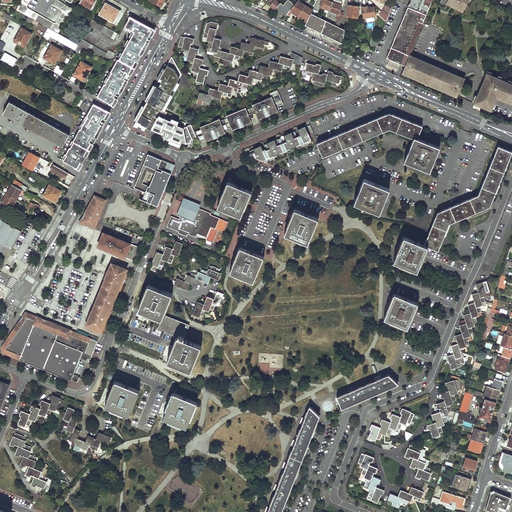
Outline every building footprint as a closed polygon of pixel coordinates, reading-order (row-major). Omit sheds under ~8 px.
[(29,0),(21,0),(16,9),(58,33),(72,8),(57,0),(54,0),(52,4),(61,9),(62,12),(56,23),(53,23),(28,9),(26,6),(29,0)] [(95,0),(80,0),(79,3),(91,9),(95,0)] [(274,9),(279,3),(276,1),(277,0),(268,0),(268,1),(271,3),(269,5),(272,8),(273,10),(273,9),(274,9)] [(279,3),(274,9),(277,12),(278,10),(285,16),(286,14),(287,15),(294,5),(288,0),(286,0),(283,5),(280,2),(279,3)] [(329,11),(332,2),(326,0),(322,0),(320,7),(329,11)] [(329,11),(327,16),(336,19),(337,18),(340,19),(343,13),(339,12),(341,6),(340,5),(341,3),(341,2),(335,0),(333,0),(332,2),(329,11)] [(426,14),(432,0),(410,0),(387,58),(405,66),(410,55),(425,18),(428,19),(429,15),(426,14)] [(440,0),(440,2),(449,6),(449,5),(453,7),(453,6),(463,10),(468,0),(469,1),(469,0),(440,0)] [(294,5),(287,15),(289,16),(292,12),(298,15),(305,5),(297,1),(294,5)] [(99,15),(114,24),(116,20),(115,19),(119,11),(105,3),(99,15)] [(261,9),(266,12),(270,7),(266,4),(261,9)] [(298,15),(297,18),(299,19),(301,15),(307,19),(312,10),(305,5),(298,15)] [(359,7),(348,5),(347,16),(357,18),(359,7)] [(385,5),(381,11),(382,12),(388,17),(392,8),(385,5)] [(375,16),(373,6),(368,7),(367,6),(361,7),(363,18),(368,17),(368,19),(370,18),(369,17),(375,16)] [(10,21),(12,17),(4,12),(2,16),(10,21)] [(321,33),(326,20),(311,14),(305,26),(321,33)] [(97,97),(114,106),(119,96),(139,60),(155,31),(154,31),(155,30),(150,27),(150,28),(130,17),(123,29),(133,34),(129,41),(127,40),(124,46),(126,47),(122,54),(120,53),(117,59),(118,59),(111,72),(110,71),(103,83),(104,84),(97,97)] [(117,33),(91,19),(88,24),(114,39),(117,33)] [(343,43),(344,28),(326,20),(321,33),(343,43)] [(214,38),(218,24),(211,22),(206,24),(203,37),(206,38),(206,41),(209,42),(210,41),(213,42),(214,38)] [(32,33),(20,26),(12,41),(24,47),(32,33)] [(78,51),(81,46),(77,44),(62,36),(60,39),(69,44),(68,45),(78,51)] [(185,50),(189,51),(190,47),(192,39),(185,37),(184,39),(180,38),(178,46),(182,47),(181,49),(185,50)] [(252,45),(251,49),(259,51),(260,47),(262,48),(263,44),(268,45),(268,42),(258,39),(251,37),(249,44),(252,45)] [(111,59),(114,53),(107,49),(105,53),(80,38),(77,44),(81,46),(102,58),(104,55),(111,59)] [(218,39),(214,38),(213,42),(210,41),(209,42),(208,48),(211,48),(210,51),(214,52),(214,53),(217,54),(221,40),(218,39)] [(241,42),(239,49),(243,50),(242,53),(248,55),(249,52),(250,52),(251,49),(252,45),(249,44),(245,43),(241,42)] [(62,49),(51,43),(43,57),(54,64),(62,49)] [(231,46),(229,53),(233,54),(232,58),(238,59),(239,56),(241,57),(242,53),(243,50),(239,49),(235,48),(231,46)] [(189,51),(185,50),(184,57),(187,57),(187,59),(190,60),(194,61),(195,58),(197,49),(190,47),(189,51)] [(232,58),(233,54),(229,53),(225,52),(221,51),(219,58),(225,60),(224,63),(229,64),(229,61),(231,61),(232,58)] [(13,65),(16,58),(4,52),(1,58),(13,65)] [(417,58),(410,55),(405,66),(402,73),(403,73),(403,74),(405,75),(405,74),(453,95),(453,96),(457,98),(458,95),(457,95),(463,80),(464,80),(465,78),(457,75),(457,76),(416,58),(417,58)] [(293,63),(294,60),(287,58),(280,56),(278,63),(282,64),(280,68),(287,69),(288,66),(291,66),(292,63),(293,63)] [(190,140),(196,137),(194,132),(191,124),(183,128),(177,125),(177,124),(164,118),(166,113),(162,110),(182,74),(172,57),(137,120),(139,121),(137,125),(150,131),(152,128),(165,134),(163,137),(180,144),(181,141),(186,143),(190,142),(190,140)] [(199,71),(199,68),(202,59),(198,59),(195,58),(194,61),(190,60),(189,67),(192,68),(192,70),(195,70),(199,71)] [(92,66),(81,59),(73,74),(84,80),(92,66)] [(282,64),(278,63),(274,62),(270,61),(268,67),(271,68),(270,72),(277,74),(278,70),(280,71),(280,68),(282,64)] [(313,65),(306,63),(305,67),(307,67),(306,71),(308,71),(307,75),(314,77),(315,73),(318,74),(320,67),(313,65)] [(264,66),(260,65),(258,72),(261,73),(260,77),(267,78),(268,75),(270,75),(270,72),(271,68),(268,67),(264,66)] [(195,70),(193,77),(197,78),(196,80),(200,81),(200,83),(203,84),(207,70),(203,69),(199,68),(199,71),(195,70)] [(261,73),(258,72),(254,71),(250,70),(248,76),(251,77),(250,81),(257,83),(258,79),(259,80),(260,77),(261,73)] [(511,81),(509,80),(508,82),(501,80),(502,77),(498,75),(497,78),(491,75),(492,72),(487,71),(485,76),(475,104),(488,109),(492,97),(496,98),(497,96),(507,99),(506,102),(511,104),(511,81)] [(326,80),(327,76),(323,75),(318,74),(315,73),(314,77),(313,80),(315,81),(314,84),(322,86),(323,83),(325,83),(326,80)] [(332,82),(331,86),(336,87),(337,82),(339,82),(340,80),(341,80),(342,76),(332,74),(328,73),(327,76),(326,80),(332,82)] [(244,75),(239,74),(238,81),(241,82),(240,86),(247,87),(248,84),(250,85),(250,81),(251,77),(248,76),(244,75)] [(234,80),(229,79),(228,86),(231,87),(230,90),(237,92),(237,89),(239,89),(240,86),(241,82),(238,81),(234,80)] [(221,91),(220,95),(226,97),(227,93),(229,93),(230,90),(231,87),(228,86),(223,85),(219,84),(218,90),(221,91)] [(211,96),(210,99),(216,101),(217,98),(219,98),(220,95),(221,91),(218,90),(213,89),(209,88),(207,95),(211,96)] [(249,109),(253,118),(257,116),(258,119),(267,115),(265,111),(267,110),(268,115),(277,111),(276,107),(283,104),(277,90),(270,93),(271,97),(252,105),(253,107),(249,109)] [(210,99),(211,96),(207,95),(203,94),(199,92),(197,100),(203,101),(202,104),(206,105),(207,102),(209,103),(210,99)] [(3,113),(63,146),(69,135),(9,101),(3,113)] [(61,160),(79,169),(81,165),(90,149),(100,131),(110,113),(93,104),(86,117),(85,116),(79,128),(80,129),(65,155),(64,154),(61,160)] [(223,120),(227,129),(230,128),(232,130),(241,127),(239,122),(240,121),(242,126),(251,122),(250,119),(253,118),(249,109),(246,110),(245,108),(226,116),(227,118),(223,120)] [(389,113),(317,143),(322,157),(389,129),(413,139),(404,161),(429,171),(439,147),(417,138),(422,126),(389,113)] [(200,129),(194,132),(196,137),(198,141),(204,139),(205,142),(214,138),(212,133),(214,133),(216,137),(225,133),(224,131),(227,129),(223,120),(220,121),(219,119),(199,127),(200,129)] [(253,148),(249,150),(250,152),(247,153),(255,156),(256,158),(257,157),(262,159),(264,159),(265,161),(275,157),(274,155),(279,152),(280,154),(285,152),(284,150),(286,149),(287,151),(293,149),(293,147),(297,145),(297,147),(309,142),(308,139),(311,138),(305,124),(297,128),(298,129),(291,132),(290,131),(283,134),(284,135),(274,139),(274,138),(266,141),(267,142),(261,145),(260,144),(253,147),(253,148)] [(23,147),(13,142),(11,145),(22,150),(23,147)] [(437,212),(424,245),(427,246),(438,250),(443,237),(449,223),(456,220),(477,212),(490,206),(493,199),(499,183),(507,163),(511,152),(498,146),(478,195),(437,212)] [(29,151),(22,165),(32,170),(39,157),(29,151)] [(174,165),(147,154),(134,188),(145,193),(142,200),(157,206),(174,165)] [(50,170),(64,178),(67,173),(52,164),(50,167),(52,168),(50,170)] [(15,179),(12,184),(22,189),(26,191),(28,187),(15,179)] [(389,189),(364,179),(354,203),(379,213),(389,189)] [(251,191),(227,182),(217,207),(240,216),(251,191)] [(61,190),(50,183),(44,194),(55,200),(61,190)] [(17,199),(22,189),(12,184),(7,193),(17,199)] [(11,208),(17,199),(7,193),(1,203),(11,208)] [(106,200),(94,196),(90,203),(86,210),(82,217),(79,223),(94,229),(106,200)] [(210,213),(198,208),(199,205),(184,198),(178,214),(181,215),(179,219),(171,216),(167,227),(178,232),(178,233),(186,236),(187,234),(195,238),(196,236),(213,243),(218,231),(223,233),(228,222),(210,215),(210,213)] [(318,218),(295,209),(284,234),(308,244),(318,218)] [(24,210),(22,214),(30,219),(33,214),(31,213),(26,212),(24,210)] [(0,251),(1,252),(4,246),(10,250),(20,231),(2,221),(5,215),(0,212),(0,251)] [(141,248),(103,233),(97,246),(135,262),(141,248)] [(427,246),(424,245),(404,237),(393,262),(417,272),(427,246)] [(156,252),(151,265),(154,267),(154,265),(158,267),(159,264),(162,265),(163,263),(170,265),(174,255),(177,256),(178,254),(181,255),(183,250),(180,249),(182,244),(176,241),(173,249),(166,247),(163,255),(156,252)] [(240,247),(230,272),(253,282),(263,257),(240,247)] [(510,267),(511,263),(506,261),(501,275),(505,276),(508,266),(510,267)] [(103,333),(129,270),(111,263),(109,270),(108,270),(104,278),(105,279),(93,308),(92,311),(91,310),(88,319),(89,319),(86,326),(103,333)] [(171,276),(168,283),(172,285),(172,284),(187,290),(189,284),(197,287),(199,281),(207,285),(210,278),(218,282),(221,273),(215,271),(217,268),(209,265),(207,271),(202,269),(200,273),(198,272),(197,275),(191,273),(189,277),(187,276),(186,278),(180,276),(179,280),(177,279),(175,282),(173,281),(174,277),(171,276)] [(477,284),(479,293),(480,295),(483,294),(487,293),(486,291),(489,290),(487,281),(477,284)] [(167,362),(190,371),(200,346),(183,339),(189,325),(163,315),(171,294),(148,285),(138,310),(161,320),(158,329),(177,337),(167,362)] [(197,302),(192,315),(195,317),(196,316),(199,317),(200,314),(203,316),(205,310),(208,312),(210,309),(213,310),(215,305),(219,306),(220,304),(223,305),(224,300),(221,299),(223,294),(217,291),(214,299),(207,297),(204,305),(197,302)] [(417,303),(394,293),(384,319),(407,328),(417,303)] [(472,295),(474,303),(475,306),(479,304),(482,303),(482,301),(485,300),(483,294),(480,295),(479,293),(472,295)] [(497,300),(494,299),(489,314),(504,318),(505,314),(494,310),(497,300)] [(474,303),(467,305),(470,313),(471,316),(475,315),(478,314),(477,312),(481,311),(479,304),(475,306),(474,303)] [(97,341),(26,312),(2,347),(2,353),(77,383),(87,358),(90,359),(97,341)] [(466,323),(467,326),(470,325),(473,324),(473,322),(477,321),(475,315),(471,316),(470,313),(463,315),(466,323)] [(463,337),(466,335),(469,334),(469,332),(473,331),(470,325),(467,326),(466,323),(459,325),(462,334),(463,337)] [(455,336),(458,344),(459,347),(462,346),(466,345),(465,343),(468,342),(466,335),(463,337),(462,334),(455,336)] [(504,346),(510,348),(511,341),(511,336),(506,334),(504,334),(500,345),(504,346)] [(454,358),(458,356),(462,355),(461,353),(465,352),(462,346),(459,347),(458,344),(450,347),(453,355),(454,358)] [(509,361),(511,350),(511,349),(510,348),(504,346),(500,358),(509,361)] [(461,363),(458,356),(454,358),(453,355),(447,357),(452,370),(455,369),(454,367),(458,366),(457,364),(461,363)] [(494,368),(505,372),(509,361),(500,358),(498,357),(494,368)] [(269,372),(269,363),(258,363),(258,372),(269,372)] [(388,374),(337,397),(341,408),(394,385),(388,374)] [(499,390),(502,381),(494,378),(493,381),(489,380),(487,386),(499,390)] [(449,391),(450,395),(455,393),(458,392),(457,391),(461,389),(459,381),(455,382),(454,380),(446,382),(449,391)] [(0,407),(9,385),(0,381),(0,407)] [(138,391),(115,381),(110,394),(105,407),(128,416),(138,391)] [(496,401),(499,390),(487,386),(484,393),(467,388),(466,392),(472,394),(484,398),(496,401)] [(442,393),(444,402),(446,406),(450,404),(453,403),(453,401),(457,400),(455,393),(450,395),(449,391),(442,393)] [(468,406),(472,394),(466,392),(462,404),(468,406)] [(196,403),(173,393),(168,405),(163,418),(186,428),(196,403)] [(20,418),(17,424),(21,426),(22,425),(25,426),(26,424),(29,425),(31,419),(35,421),(36,419),(40,420),(42,414),(45,416),(46,414),(50,415),(52,409),(56,410),(57,408),(59,409),(63,400),(60,399),(61,398),(53,395),(50,403),(47,402),(43,401),(40,409),(37,407),(33,406),(30,414),(26,412),(23,411),(20,418)] [(480,410),(492,413),(496,401),(484,398),(480,410)] [(440,412),(441,416),(445,415),(449,414),(448,412),(452,411),(450,404),(446,406),(444,402),(437,404),(440,412)] [(468,406),(462,404),(457,418),(469,422),(471,416),(471,415),(470,415),(470,414),(466,413),(468,406)] [(66,412),(62,411),(61,415),(64,416),(63,419),(66,420),(63,426),(67,427),(66,429),(69,431),(67,437),(70,438),(69,440),(72,441),(72,443),(75,444),(73,449),(83,453),(84,449),(87,450),(88,446),(96,450),(99,443),(107,447),(110,440),(111,440),(112,438),(106,435),(99,432),(96,438),(92,437),(88,435),(86,442),(82,440),(77,438),(79,434),(81,430),(74,428),(76,424),(78,420),(71,417),(72,413),(74,409),(68,407),(66,412)] [(267,511),(280,511),(319,416),(309,407),(267,511)] [(400,417),(399,420),(403,422),(406,423),(407,422),(410,423),(414,414),(410,413),(411,412),(403,409),(400,417)] [(489,420),(492,413),(480,410),(478,417),(489,420)] [(433,414),(436,422),(437,427),(441,426),(444,424),(443,422),(447,421),(445,415),(441,416),(440,412),(433,414)] [(389,426),(392,427),(396,429),(397,427),(400,428),(403,422),(399,420),(400,417),(393,415),(390,423),(389,426)] [(380,428),(378,432),(382,433),(386,435),(387,433),(390,434),(392,427),(389,426),(390,423),(383,420),(380,428)] [(437,427),(436,422),(428,425),(433,439),(437,437),(436,436),(440,434),(439,433),(443,431),(441,426),(437,427)] [(486,427),(476,423),(471,438),(483,441),(486,431),(484,431),(486,427)] [(373,425),(368,439),(371,440),(372,438),(376,440),(376,438),(379,439),(382,433),(378,432),(380,428),(373,425)] [(13,435),(9,444),(14,446),(15,444),(18,445),(15,454),(19,456),(20,454),(23,456),(20,465),(24,466),(25,464),(29,466),(25,475),(30,477),(31,475),(34,476),(31,485),(35,487),(36,485),(45,489),(47,485),(49,486),(52,479),(40,474),(41,471),(43,471),(44,468),(35,464),(36,461),(34,460),(35,457),(29,454),(31,451),(28,450),(30,446),(24,444),(25,440),(23,439),(24,436),(15,433),(14,436),(13,435)] [(479,452),(483,441),(471,438),(468,448),(479,452)] [(457,443),(450,440),(448,448),(455,450),(457,443)] [(418,449),(410,447),(409,450),(407,449),(405,456),(413,459),(416,460),(417,457),(418,454),(416,453),(418,449)] [(455,450),(448,448),(445,457),(448,458),(449,454),(454,455),(455,450)] [(511,455),(503,452),(500,461),(501,462),(502,464),(503,464),(503,465),(503,467),(502,467),(501,470),(511,473),(511,471),(511,455)] [(360,466),(364,467),(368,469),(370,464),(373,458),(366,454),(365,455),(362,454),(357,462),(361,464),(360,466)] [(423,459),(417,457),(416,460),(413,459),(410,466),(418,469),(421,470),(423,467),(424,463),(422,462),(423,459)] [(477,461),(465,457),(462,468),(473,472),(477,461)] [(371,480),(373,476),(377,468),(370,464),(368,469),(364,467),(361,473),(365,475),(364,477),(367,478),(371,480)] [(421,470),(418,469),(415,476),(428,481),(429,478),(428,477),(429,474),(427,473),(428,469),(423,467),(421,470)] [(469,479),(455,474),(452,485),(465,490),(469,479)] [(367,478),(364,485),(368,487),(367,489),(371,491),(374,492),(376,488),(380,479),(373,476),(371,480),(367,478)] [(412,495),(410,498),(417,501),(418,498),(420,498),(421,495),(422,496),(424,492),(411,487),(408,494),(412,495)] [(373,502),(372,503),(376,505),(383,491),(376,488),(374,492),(371,491),(367,497),(371,499),(370,500),(373,502)] [(401,490),(398,497),(401,499),(400,502),(406,504),(407,501),(409,502),(410,498),(412,495),(408,494),(401,490)] [(431,502),(454,510),(456,505),(462,507),(465,498),(443,491),(440,499),(433,497),(431,502)] [(486,509),(493,511),(497,511),(499,506),(506,509),(511,498),(495,492),(491,493),(486,509)] [(398,497),(390,494),(387,501),(393,503),(391,506),(396,508),(397,505),(398,505),(400,502),(401,499),(398,497)]
